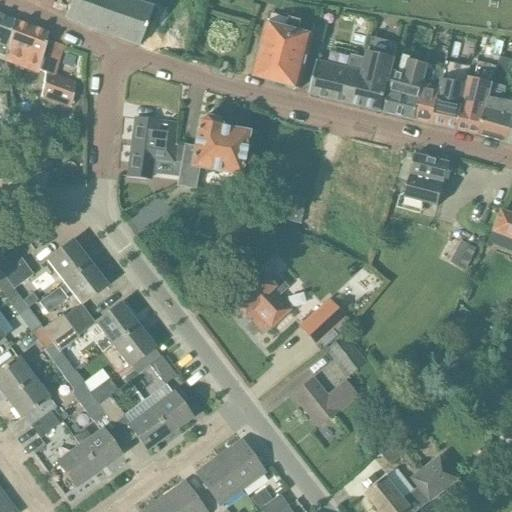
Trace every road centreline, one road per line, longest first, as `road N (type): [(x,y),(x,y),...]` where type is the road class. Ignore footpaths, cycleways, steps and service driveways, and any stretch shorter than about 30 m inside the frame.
road 1 (residential): [(511,160),(110,53)]
road 2 (residential): [(249,414),(99,201)]
road 3 (residential): [(249,414),(95,511)]
road 4 (residential): [(99,201),(110,53)]
road 5 (residential): [(329,511),(249,414)]
road 6 (residential): [(110,53),(1,0)]
